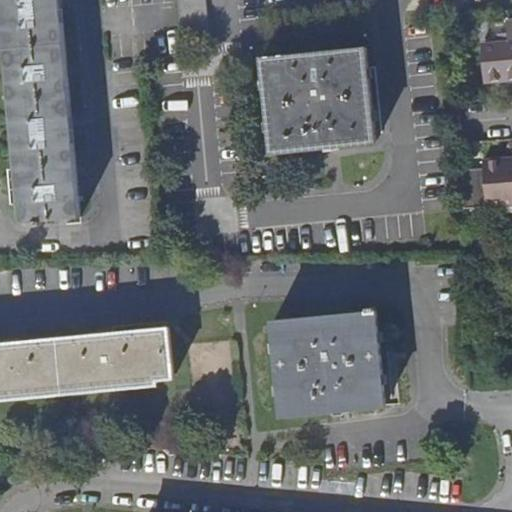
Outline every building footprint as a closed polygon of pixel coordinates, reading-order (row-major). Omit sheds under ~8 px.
[(81,217),(61,0),(1,0),(17,168),(12,169),(14,203),(21,203),(22,222),(36,221),(36,225),(43,225),(43,221),(81,217)] [(177,0),(182,46),(208,43),(203,0),(177,0)] [(511,8),(497,10),(498,24),(511,22),(511,8)] [(487,80),(511,77),(511,42),(494,44),(494,55),(494,59),(490,60),(486,60),(487,80)] [(265,59),(274,152),(377,142),(368,49),(265,59)] [(484,170),(462,171),(464,210),(511,204),(511,158),(483,162),(484,170)] [(389,405),(380,307),(372,308),(372,313),(274,321),(283,416),(389,405)] [(157,379),(173,377),(168,329),(0,345),(0,398),(157,383),(157,379)]
